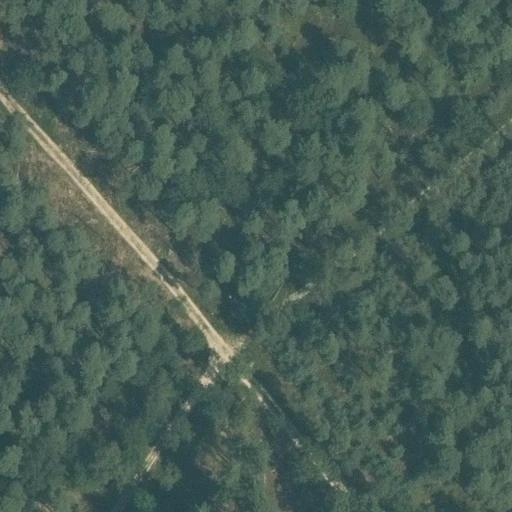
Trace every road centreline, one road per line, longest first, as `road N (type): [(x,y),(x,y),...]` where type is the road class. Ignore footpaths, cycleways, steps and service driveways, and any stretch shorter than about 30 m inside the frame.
road 1 (unknown): [(232,357),(511,127)]
road 2 (track): [(0,80),(232,357)]
road 3 (track): [(232,357),(361,511)]
road 4 (track): [(232,357),(133,511)]
